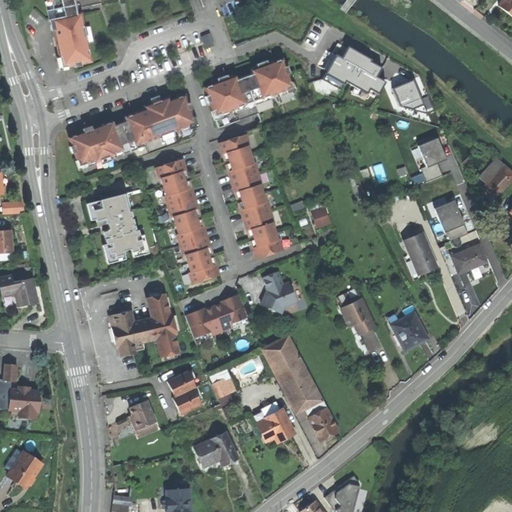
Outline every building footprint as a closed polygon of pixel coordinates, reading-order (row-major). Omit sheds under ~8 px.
[(55,35),(61,66),(73,64),(74,66),(81,65),(81,62),(90,60),(85,34),(87,34),(86,29),(85,25),(83,25),(79,6),(77,0),(51,0),(55,17),(51,18),(52,23),(54,23),(55,28),(56,35),(55,35)] [(506,11),(511,15),(511,0),(501,0),(498,5),(506,11)] [(205,48),(214,45),(209,33),(201,36),(205,48)] [(394,66),(355,45),(352,50),(338,43),(333,52),(326,48),(316,64),(327,70),(323,77),(345,90),(351,81),(373,93),(376,87),(387,93),(393,82),(387,78),(394,66)] [(207,95),(205,96),(207,102),(210,101),(213,110),(219,108),(220,112),(245,103),(244,99),(260,94),(261,97),(286,88),(284,84),(290,82),(287,73),(289,72),(287,66),(285,66),(282,58),(268,63),(266,59),(261,61),(256,63),(257,67),(251,69),(252,72),(236,78),(235,75),(230,77),(229,73),(223,76),(217,78),(218,82),(204,87),(207,95)] [(409,112),(429,103),(419,79),(399,88),(409,112)] [(296,99),(290,82),(284,84),(286,88),(261,97),(260,94),(244,99),(245,103),(220,112),(219,108),(213,110),(219,127),(296,99)] [(74,151),(77,160),(84,157),(86,162),(95,159),(95,160),(114,154),(113,152),(122,149),(120,144),(133,139),(135,145),(188,125),(186,120),(192,117),(189,109),(191,108),(189,102),(187,102),(184,94),(169,100),(168,97),(150,103),(151,108),(146,110),(140,113),(139,111),(124,116),(125,120),(113,124),(111,120),(97,126),(98,128),(93,130),(87,132),(86,130),(83,131),(68,136),(71,145),(69,146),(72,152),(74,151)] [(197,130),(192,117),(186,120),(188,125),(135,145),(133,139),(120,144),(122,149),(113,152),(114,154),(95,160),(95,159),(86,162),(84,157),(77,160),(83,176),(189,138),(197,130)] [(246,134),(219,142),(223,153),(227,152),(228,157),(232,169),(227,170),(229,175),(234,192),(239,190),(240,195),(244,207),(240,209),(242,217),(246,230),(251,229),(253,237),(256,246),(252,247),(254,253),(256,258),(283,250),(279,238),(277,239),(272,222),(273,222),(267,200),(265,201),(260,184),(261,183),(255,162),(253,162),(248,145),(249,145),(246,134)] [(443,136),(417,147),(431,180),(451,171),(446,161),(453,159),(443,136)] [(466,158),(472,163),(475,159),(470,154),(466,158)] [(182,159),(155,167),(158,178),(160,177),(166,194),(164,195),(170,217),(172,216),(178,233),(176,233),(183,255),(185,254),(190,271),(188,272),(192,283),(219,275),(215,263),(211,265),(208,256),(206,248),(210,246),(206,236),(203,225),(199,226),(197,218),(194,210),(198,208),(194,198),(191,187),(187,188),(185,182),(181,171),(186,170),(184,165),(182,159)] [(483,187),(492,196),(511,173),(503,165),(483,187)] [(142,189),(101,199),(102,202),(92,205),(97,225),(101,224),(104,237),(109,256),(156,245),(142,189)] [(474,231),(461,197),(447,202),(445,196),(426,203),(432,219),(441,215),(451,240),(474,231)] [(4,214),(25,212),(24,200),(3,202),(4,214)] [(309,211),(311,216),(323,211),(322,207),(309,211)] [(323,211),(311,216),(314,224),(326,219),(323,211)] [(328,223),(326,219),(314,224),(315,228),(328,223)] [(0,250),(12,250),(11,230),(0,230),(0,250)] [(421,232),(402,241),(410,258),(412,257),(420,275),(428,271),(437,267),(421,232)] [(457,246),(460,252),(477,245),(474,239),(457,246)] [(451,256),(458,272),(472,267),(486,261),(479,244),(477,245),(460,252),(451,256)] [(268,290),(261,306),(281,316),(289,308),(299,304),(294,281),(285,284),(280,273),(262,278),(268,290)] [(0,295),(11,293),(8,283),(7,276),(0,278),(0,295)] [(32,277),(8,283),(11,293),(13,292),(16,294),(19,305),(29,303),(38,301),(32,277)] [(337,298),(342,308),(361,299),(357,289),(337,298)] [(151,317),(147,318),(152,337),(156,336),(161,356),(178,351),(173,332),(175,331),(171,313),(169,313),(163,293),(146,297),(151,317)] [(185,315),(197,347),(251,326),(241,293),(185,315)] [(342,308),(341,308),(346,320),(351,318),(354,325),(359,334),(366,331),(375,327),(361,299),(342,308)] [(152,337),(147,318),(133,322),(129,308),(122,310),(123,312),(114,314),(117,329),(112,330),(113,336),(115,343),(118,342),(119,347),(122,357),(137,353),(136,351),(144,349),(143,341),(153,339),(152,337)] [(391,324),(405,350),(417,344),(427,338),(414,312),(398,321),(391,324)] [(108,316),(112,330),(117,329),(114,314),(108,316)] [(388,319),(391,324),(398,321),(395,315),(388,319)] [(289,336),(267,347),(291,395),(287,397),(295,413),(315,403),(322,400),(289,336)] [(0,408),(9,409),(10,389),(11,380),(16,381),(16,368),(4,367),(4,379),(0,378),(0,408)] [(192,368),(187,370),(194,386),(197,385),(199,384),(192,368)] [(173,387),(176,394),(193,387),(194,386),(187,370),(167,380),(169,384),(171,388),(173,387)] [(211,384),(215,391),(226,386),(223,379),(211,384)] [(204,401),(197,385),(194,386),(193,387),(200,403),(204,401)] [(228,392),(226,386),(215,391),(217,397),(228,392)] [(200,403),(193,387),(176,394),(174,395),(178,403),(176,404),(179,412),(200,403)] [(10,389),(9,409),(11,409),(21,410),(36,411),(39,411),(38,391),(29,390),(18,390),(10,389)] [(322,399),(322,400),(315,403),(318,409),(320,412),(326,409),(327,408),(322,399)] [(147,400),(130,407),(133,414),(138,428),(155,421),(147,400)] [(260,409),(265,418),(279,411),(275,402),(260,409)] [(273,435),(275,439),(284,435),(292,431),(282,409),(279,411),(265,418),(265,419),(273,435)] [(337,431),(326,409),(320,412),(312,416),(308,418),(319,440),(324,438),(331,434),(337,431)] [(36,418),(36,411),(21,410),(21,415),(21,417),(36,418)] [(132,422),(135,429),(138,428),(133,414),(130,416),(132,422)] [(265,439),(273,435),(265,419),(257,423),(265,439)] [(158,428),(155,421),(138,428),(135,429),(138,436),(158,428)] [(197,455),(203,466),(219,459),(224,456),(227,462),(237,458),(225,433),(202,444),(205,452),(197,455)] [(15,481),(25,488),(41,464),(23,452),(7,476),(15,481)] [(225,463),(227,462),(224,456),(219,459),(222,465),(225,463)] [(167,509),(166,511),(189,511),(188,488),(165,490),(166,501),(167,509)] [(334,502),(340,511),(356,511),(358,511),(353,504),(352,505),(345,494),(334,502)] [(111,511),(128,511),(129,506),(130,500),(130,498),(113,496),(111,511)] [(299,511),(321,511),(315,502),(307,507),(299,511)]
